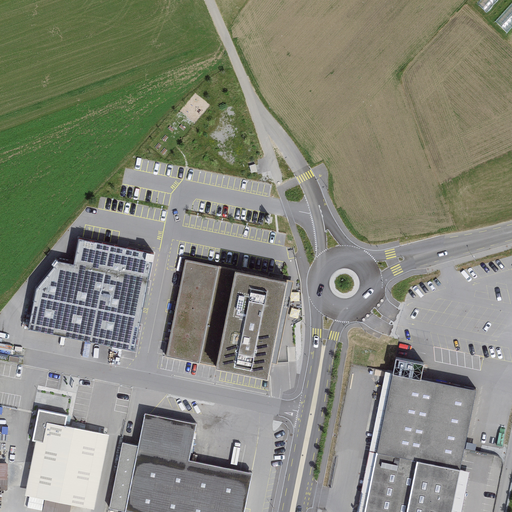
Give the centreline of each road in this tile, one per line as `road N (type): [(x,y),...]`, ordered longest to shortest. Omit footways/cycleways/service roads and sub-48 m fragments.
road 1 (residential): [(20,355),(311,412)]
road 2 (unclassified): [(210,0),(261,113),(321,215)]
